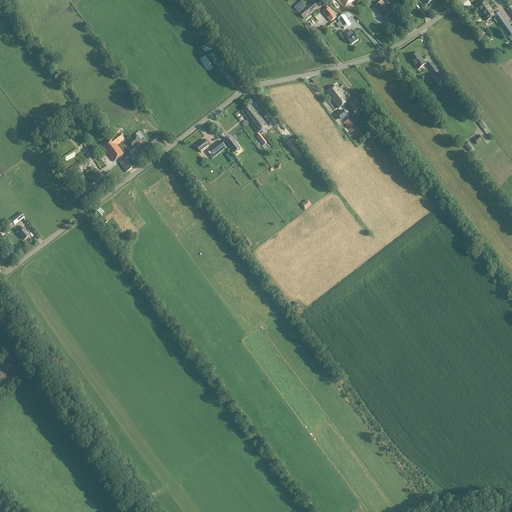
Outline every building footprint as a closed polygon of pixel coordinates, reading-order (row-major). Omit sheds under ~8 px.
[(304,5),(297,11),(299,14),(304,19),(307,17),(318,8),(315,5),(320,1),(319,0),(310,0),(313,3),(311,4),(306,8),(304,5)] [(336,0),(343,8),(354,1),(353,0),(336,0)] [(375,6),(385,19),(392,13),(382,1),(375,6)] [(486,1),(477,7),(487,21),(493,17),(502,28),(501,29),(508,38),(511,35),(511,28),(500,12),(496,15),(486,1)] [(332,21),(338,16),(331,7),(325,12),(332,21)] [(351,25),(344,14),(337,19),(344,29),(351,25)] [(345,35),(348,39),(352,45),(358,40),(354,34),(352,31),(345,35)] [(426,64),(418,54),(411,59),(418,69),(426,64)] [(427,66),(433,75),(438,71),(432,63),(427,66)] [(337,86),(327,93),(339,109),(348,101),(337,86)] [(355,114),(362,108),(355,98),(348,104),(355,114)] [(242,112),(250,123),(259,116),(250,105),(242,112)] [(336,115),(339,118),(341,117),(342,119),(347,115),(343,110),(336,115)] [(250,123),(258,133),(267,127),(259,116),(250,123)] [(487,128),(481,119),(477,122),(483,130),(487,128)] [(344,123),(348,129),(352,126),(349,120),(344,123)] [(41,130),(35,122),(31,124),(37,133),(41,130)] [(156,136),(149,142),(140,131),(125,142),(132,149),(136,146),(145,157),(162,143),(156,136)] [(124,154),(117,145),(124,139),(120,134),(117,136),(116,134),(111,138),(113,139),(102,147),(114,162),(124,154)] [(228,135),(223,139),(231,151),(237,146),(228,135)] [(473,140),(477,145),(483,140),(479,135),(473,140)] [(209,146),(204,140),(196,146),(201,153),(209,146)] [(301,151),(293,140),(287,144),(295,156),(301,151)] [(472,152),(472,151),(474,149),(469,142),(465,146),(470,152),(472,155),(475,153),(474,151),(472,152)] [(220,150),(216,145),(210,149),(214,154),(220,150)] [(119,164),(127,172),(135,163),(127,156),(119,164)] [(79,169),(79,170),(72,176),(85,193),(92,188),(81,173),(84,171),(81,167),(83,165),(81,162),(78,164),(78,163),(68,170),(71,174),(77,170),(78,170),(79,169)] [(306,210),(311,205),(306,200),(301,205),(306,210)] [(20,213),(11,221),(15,226),(24,218),(20,213)] [(26,232),(27,232),(25,229),(24,229),(22,226),(19,228),(22,231),(19,234),(24,240),(29,236),(26,232)] [(0,371),(0,383),(14,376),(9,366),(0,371)]
